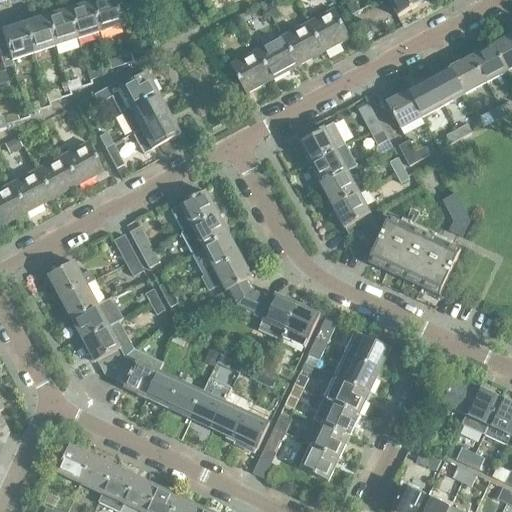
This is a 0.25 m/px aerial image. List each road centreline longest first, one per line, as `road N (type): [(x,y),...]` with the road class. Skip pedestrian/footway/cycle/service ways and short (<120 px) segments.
road 1 (residential): [(235,146),(490,0)]
road 2 (residential): [(434,334),(294,260),(235,146)]
road 3 (residential): [(0,271),(235,146)]
road 4 (residential): [(279,511),(54,405)]
road 5 (residential): [(356,511),(434,334)]
